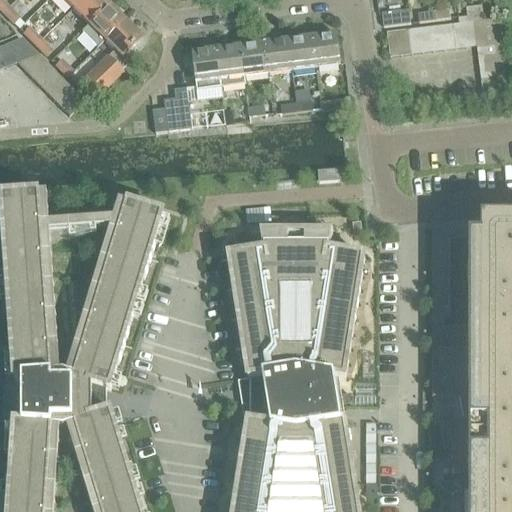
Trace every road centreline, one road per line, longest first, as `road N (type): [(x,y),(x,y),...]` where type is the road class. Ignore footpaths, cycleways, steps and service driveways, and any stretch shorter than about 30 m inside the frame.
road 1 (residential): [(511,134),(378,145),(385,212),(407,210)]
road 2 (residential): [(150,0),(173,21),(352,2)]
road 3 (residential): [(467,66),(365,80),(352,2)]
